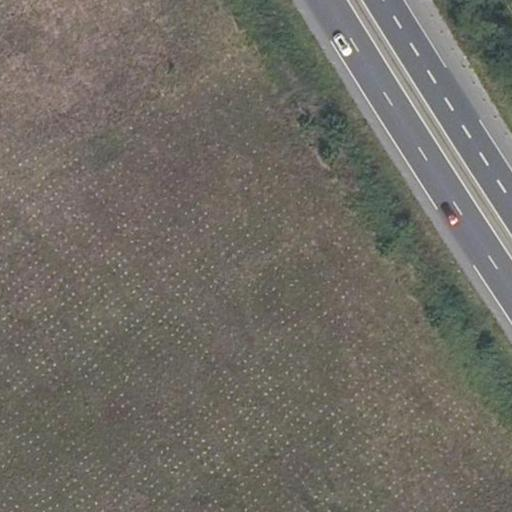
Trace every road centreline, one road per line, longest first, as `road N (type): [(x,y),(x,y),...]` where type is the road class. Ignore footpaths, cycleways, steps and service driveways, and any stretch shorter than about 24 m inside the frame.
road 1 (motorway): [(325,0),(511,288)]
road 2 (motorway): [(511,200),(387,0)]
